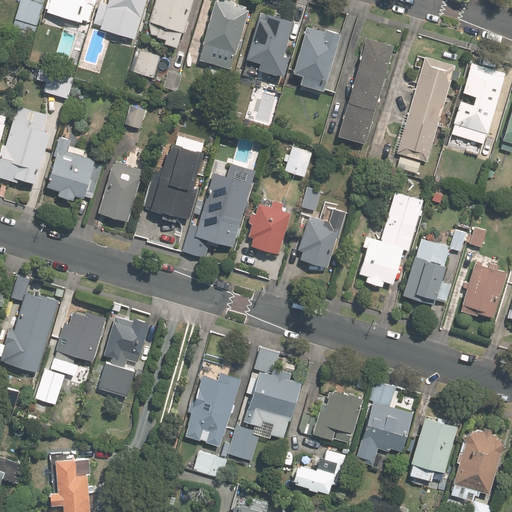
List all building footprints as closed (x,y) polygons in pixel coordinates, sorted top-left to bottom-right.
[(42,5),(24,0),(21,0),(14,24),(35,31),(42,5)] [(109,0),(108,7),(119,10),(116,21),(137,28),(141,17),(144,18),(149,0),(109,0)] [(157,0),(148,32),(169,38),(168,42),(178,45),(182,30),(185,31),(194,0),(157,0)] [(250,11),(217,1),(200,55),(234,65),(250,11)] [(296,23),(261,13),(246,61),(259,65),(254,81),(271,86),(275,72),(286,75),(297,42),(291,40),(296,23)] [(108,23),(94,18),(88,36),(103,40),(108,23)] [(331,33),(310,27),(309,34),(311,34),(301,72),(311,75),(308,85),(330,90),(333,80),(333,81),(346,35),(332,31),(331,33)] [(343,135),(369,143),(397,47),(371,39),(343,135)] [(140,51),(134,71),(153,76),(159,57),(140,51)] [(423,160),(451,65),(424,57),(395,152),(399,153),(394,168),(415,174),(419,159),(423,160)] [(501,72),(471,63),(450,132),(481,141),(501,72)] [(50,82),(47,92),(67,98),(73,77),(42,67),(38,79),(50,82)] [(181,73),(170,70),(165,88),(176,91),(181,73)] [(511,99),(500,140),(503,141),(500,150),(510,153),(511,145),(511,99)] [(133,105),(127,123),(142,128),(147,109),(133,105)] [(39,184),(53,134),(45,132),(50,115),(21,106),(9,145),(6,144),(0,164),(0,166),(3,168),(0,176),(21,182),(22,179),(39,184)] [(165,122),(160,141),(173,144),(178,125),(165,122)] [(92,192),(101,162),(92,160),(93,158),(65,150),(69,138),(59,135),(54,153),(57,154),(49,184),(61,188),(60,193),(75,198),(76,192),(82,194),(84,190),(92,192)] [(307,176),(314,153),(295,147),(288,171),(307,176)] [(129,168),(130,165),(120,161),(119,165),(117,164),(103,212),(132,221),(147,171),(134,167),(134,169),(129,168)] [(185,178),(186,173),(175,169),(174,175),(165,173),(164,177),(153,174),(144,204),(156,208),(155,210),(165,213),(164,218),(177,222),(179,215),(190,218),(199,189),(196,188),(198,182),(185,178)] [(252,184),(215,173),(197,235),(234,245),(252,184)] [(318,210),(323,191),(308,186),(303,206),(318,210)] [(406,247),(421,198),(407,194),(392,190),(377,239),(367,236),(363,235),(360,244),(365,245),(357,272),(366,274),(364,280),(380,285),(382,279),(390,281),(400,246),(406,247)] [(439,193),(433,191),(431,198),(437,200),(439,193)] [(286,211),(288,204),(279,201),(276,208),(264,205),(261,215),(256,213),(253,222),(257,224),(253,236),(259,238),(256,245),(283,253),(295,214),(286,211)] [(310,217),(300,250),(306,251),(303,260),(328,268),(337,238),(339,239),(346,213),(333,209),(329,223),(310,217)] [(484,228),(472,225),(467,241),(479,244),(484,228)] [(462,231),(452,228),(447,246),(456,249),(462,231)] [(441,264),(445,250),(443,249),(444,245),(420,238),(415,256),(413,256),(402,294),(432,302),(433,298),(445,301),(450,284),(438,280),(443,264),(441,264)] [(489,267),(473,262),(467,282),(464,281),(462,286),(465,287),(461,301),(463,302),(461,309),(476,314),(477,311),(490,315),(503,271),(495,268),(496,264),(491,263),(489,267)] [(41,295),(28,291),(16,330),(25,333),(21,347),(40,353),(45,339),(47,340),(58,305),(59,300),(59,298),(42,292),(41,295)] [(109,315),(90,310),(89,314),(77,310),(73,321),(68,319),(60,347),(61,347),(58,356),(76,362),(79,353),(96,358),(109,315)] [(136,320),(119,315),(108,352),(119,355),(119,358),(129,361),(130,357),(140,360),(142,352),(144,352),(148,339),(154,341),(159,327),(152,325),(153,321),(137,316),(136,320)] [(112,368),(99,364),(94,378),(107,382),(112,368)] [(46,366),(38,396),(57,401),(66,372),(46,366)] [(288,378),(290,372),(271,366),(270,373),(257,369),(242,418),(259,424),(262,416),(273,419),(274,415),(287,419),(298,381),(288,378)] [(224,427),(239,377),(219,372),(217,380),(202,376),(185,435),(217,444),(222,427),(224,427)] [(401,451),(412,413),(390,406),(396,386),(374,379),(368,400),(372,401),(356,455),(358,455),(356,460),(371,465),(373,459),(374,460),(377,448),(388,451),(389,447),(401,451)] [(344,394),(334,391),(333,395),(329,394),(326,404),(322,402),(319,410),(317,418),(305,414),(301,429),(303,433),(312,436),(312,433),(330,439),(334,426),(338,427),(335,438),(348,442),(351,431),(361,399),(360,399),(361,396),(345,392),(344,394)] [(432,419),(419,415),(406,460),(408,461),(405,473),(433,481),(437,469),(439,470),(452,425),(440,421),(441,418),(433,416),(432,419)] [(260,431),(236,425),(228,452),(251,459),(260,431)] [(502,449),(497,434),(490,433),(491,429),(476,426),(462,435),(466,440),(466,441),(462,440),(456,460),(460,461),(454,481),(450,492),(473,499),(475,493),(480,495),(481,489),(486,491),(498,450),(502,449)] [(224,458),(194,449),(189,467),(219,476),(224,458)] [(338,484),(346,454),(329,449),(326,459),(318,457),(315,468),(299,463),(298,466),(295,465),(291,479),(294,479),(293,481),(308,486),(308,488),(316,491),(317,488),(326,491),(329,482),(338,484)] [(16,480),(23,460),(0,452),(0,479),(1,475),(16,480)] [(89,511),(87,473),(91,472),(90,456),(75,457),(56,459),(59,491),(52,491),(53,502),(60,502),(60,509),(53,509),(53,511),(89,511)] [(490,511),(493,506),(472,500),(468,511),(490,511)] [(273,511),(234,501),(231,511),(273,511)]
